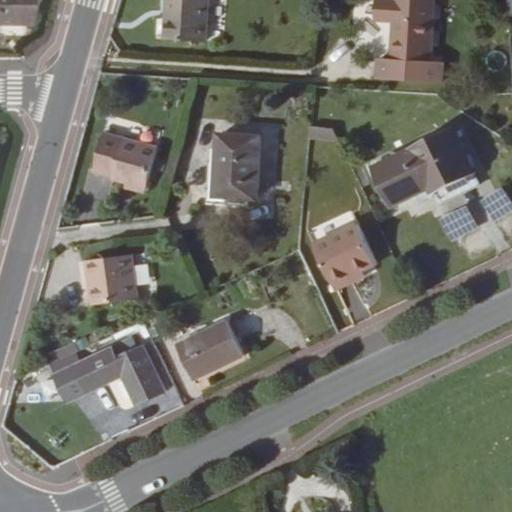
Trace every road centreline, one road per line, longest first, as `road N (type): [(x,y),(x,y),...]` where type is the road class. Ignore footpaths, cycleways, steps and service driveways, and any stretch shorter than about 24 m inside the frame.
road 1 (primary): [(511,305),(77,511)]
road 2 (tertiary): [(0,325),(62,93)]
